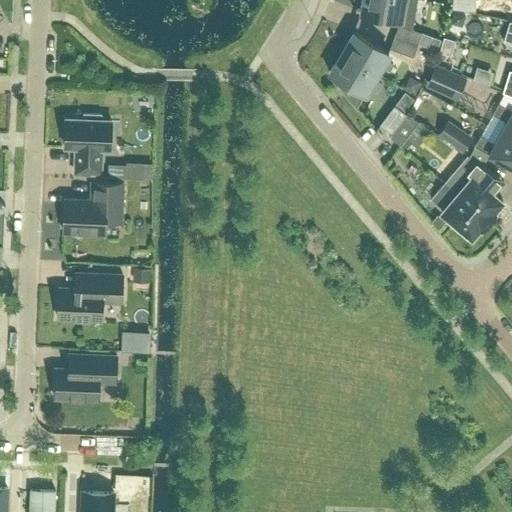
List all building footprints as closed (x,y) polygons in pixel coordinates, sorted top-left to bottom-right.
[(399,18),(398,23),(411,28),(416,0),(361,0),(359,11),(361,12),(399,18)] [(457,35),(472,34),(471,14),(455,15),(457,35)] [(398,23),(394,35),(417,44),(421,31),(411,28),(398,23)] [(354,31),(352,30),(349,37),(345,44),(341,51),(376,72),(388,52),(354,31)] [(417,44),(394,35),(389,47),(412,56),(417,44)] [(370,83),(376,72),(341,51),(329,72),(340,78),(337,83),(336,84),(376,132),(377,131),(349,97),(355,87),(365,93),(370,83)] [(428,80),(458,93),(464,79),(435,66),(428,80)] [(511,69),(509,69),(502,91),(511,95),(511,69)] [(506,120),(500,131),(511,137),(511,110),(498,102),(492,113),(506,120)] [(391,133),(391,132),(406,113),(394,104),(379,123),(391,133)] [(110,148),(111,119),(101,119),(101,113),(83,112),(83,118),(66,117),(65,146),(75,146),(74,171),(100,173),(101,147),(110,148)] [(407,112),(406,113),(391,132),(391,133),(389,135),(400,144),(418,120),(407,112)] [(461,149),(470,136),(447,120),(438,133),(461,149)] [(511,137),(500,131),(494,142),(480,134),(474,145),(511,165),(511,137)] [(444,181),(488,219),(495,211),(494,210),(502,199),(480,181),(490,170),(467,154),(444,181)] [(83,232),(105,233),(105,219),(121,220),(123,181),(91,180),(90,198),(64,197),(63,231),(74,231),(74,233),(75,235),(78,236),(81,235),(83,233),(83,232)] [(488,219),(444,181),(430,197),(443,208),(441,210),(458,225),(456,228),(466,237),(469,234),(471,236),(479,226),(481,227),(488,219)] [(121,301),(122,273),(76,271),(75,287),(59,286),(57,317),(101,319),(102,300),(121,301)] [(117,355),(89,354),(69,353),(68,368),(55,367),(54,396),(98,398),(99,380),(115,381),(117,355)] [(55,511),(57,484),(30,483),(29,511),(55,511)] [(80,511),(113,511),(114,483),(81,483),(80,511)]
